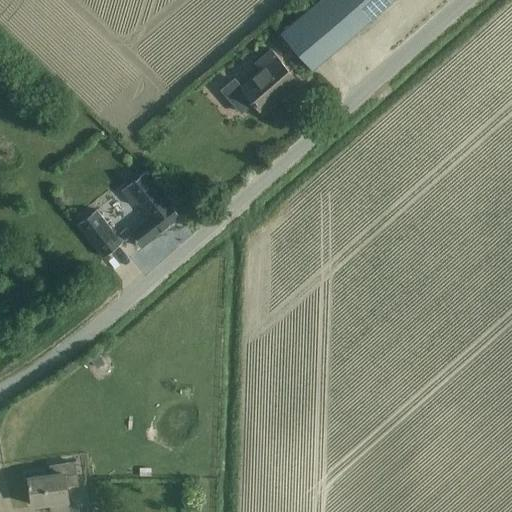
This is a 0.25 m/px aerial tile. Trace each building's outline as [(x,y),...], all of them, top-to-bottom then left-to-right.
[(318,0),(279,34),(310,70),(390,0),(318,0)] [(263,113),(297,83),(268,51),(254,63),(261,71),(242,88),(233,79),(222,90),(241,112),(253,101),(263,113)] [(149,216),(128,231),(138,246),(179,217),(168,202),(144,172),(121,191),(132,205),(139,203),(149,216)] [(96,210),(77,225),(102,256),(121,241),(96,210)] [(68,499),(66,486),(78,484),(75,463),(50,466),(52,475),(29,478),(33,505),(51,503),(52,511),(68,510),(66,500),(68,499)]
